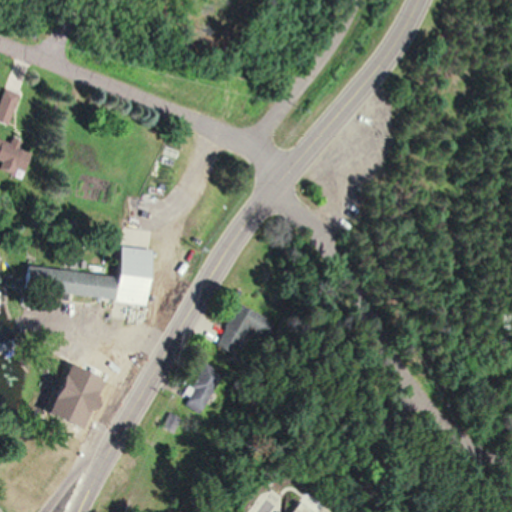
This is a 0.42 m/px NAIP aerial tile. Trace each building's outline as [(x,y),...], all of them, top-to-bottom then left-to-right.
[(17,93),(3,88),(0,95),(0,123),(6,126),(17,93)] [(0,168),(17,175),(27,150),(0,138),(0,168)] [(143,303),(149,250),(117,246),(113,275),(25,265),(22,289),(143,303)] [(48,415),(80,426),(97,379),(65,367),(48,415)] [(324,511),(310,511),(299,502),(289,511),(324,511)]
